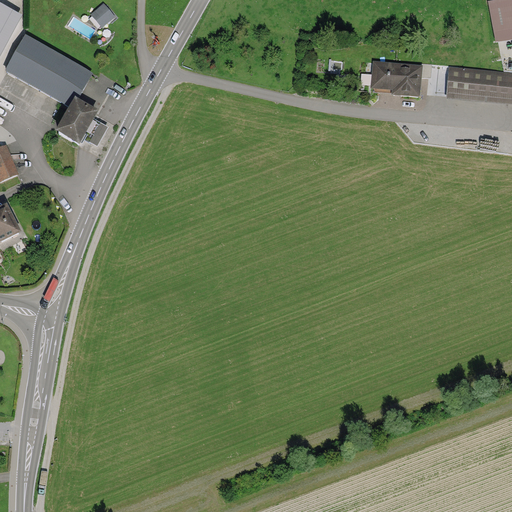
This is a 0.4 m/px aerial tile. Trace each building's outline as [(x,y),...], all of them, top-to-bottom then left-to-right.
[(511,0),(497,0),(489,2),(496,42),(511,39),(511,0)] [(114,18),(104,7),(97,13),(106,24),(114,18)] [(57,140),(79,153),(84,144),(96,125),(99,119),(82,108),(97,82),(30,42),(10,74),(74,112),(57,140)] [(419,102),(420,69),(372,67),(371,92),(389,93),(389,101),(419,102)] [(511,73),(450,68),(447,99),(511,105),(511,73)] [(84,144),(98,151),(109,132),(96,125),(84,144)] [(0,150),(0,180),(1,183),(17,176),(5,148),(0,150)] [(7,210),(0,213),(0,243),(19,234),(7,210)]
